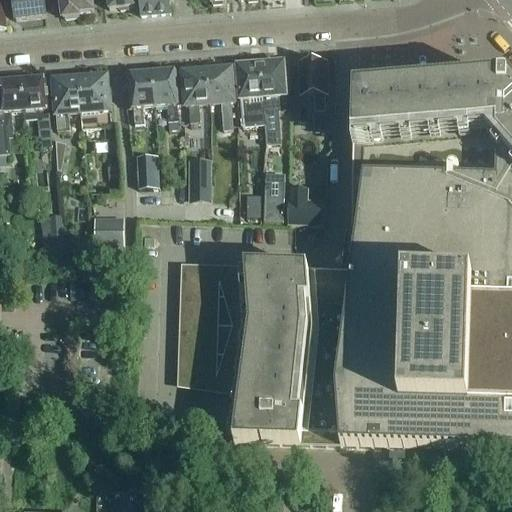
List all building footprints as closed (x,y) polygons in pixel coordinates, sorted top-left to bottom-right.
[(12,0),(14,14),(16,25),(47,21),(44,0),(12,0)] [(60,0),(63,22),(66,22),(66,24),(77,22),(77,20),(79,20),(79,17),(94,15),(91,0),(60,0)] [(107,0),(110,13),(119,12),(121,14),(129,13),(130,11),(135,10),(133,0),(107,0)] [(170,1),(169,0),(139,0),(142,20),(171,18),(170,5),(173,4),(172,1),(170,1)] [(210,0),(211,7),(213,6),(213,9),(223,8),(223,6),(233,5),(232,0),(210,0)] [(326,116),(326,99),(329,99),(329,86),(327,86),(327,66),(315,67),(313,65),(306,65),(305,67),(301,67),(302,100),(315,100),(315,116),(326,116)] [(265,116),(264,116),(267,150),(281,149),(279,117),(284,116),(283,101),(288,101),(287,87),(286,87),(284,67),(261,69),(265,116)] [(255,116),(264,116),(265,116),(261,69),(238,71),(240,91),(239,91),(240,104),(241,104),(243,132),(257,131),(255,116)] [(208,73),(211,110),(222,109),(224,136),(234,135),(233,125),(231,108),(235,108),(232,74),(221,75),(221,72),(208,73)] [(199,111),(211,110),(208,73),(195,75),(195,77),(183,78),(186,112),(190,111),(191,132),(198,132),(198,127),(200,127),(199,111)] [(153,78),(156,112),(168,111),(169,135),(179,134),(177,111),(181,110),(178,76),(153,78)] [(144,113),(156,112),(153,78),(128,80),(131,114),(134,114),(135,130),(145,129),(144,113)] [(94,80),(80,81),(82,118),(83,135),(114,132),(112,105),(109,105),(107,82),(95,83),(94,80)] [(82,118),(80,81),(62,83),(63,85),(54,86),(57,120),(60,120),(62,136),(71,136),(69,119),(82,118)] [(24,86),(22,86),(25,117),(26,125),(38,124),(40,141),(42,141),(43,153),(53,153),(47,84),(36,85),(34,83),(26,84),(24,86)] [(25,117),(22,86),(20,86),(18,84),(10,85),(8,87),(0,87),(0,116),(1,126),(0,125),(0,158),(9,158),(8,142),(12,142),(10,118),(25,117)] [(247,358),(235,448),(511,456),(511,87),(510,86),(453,91),(395,95),(389,96),(363,98),(356,98),(353,208),(352,241),(351,275),(317,274),(293,274),(246,272),(250,332),(247,358)] [(118,157),(118,145),(108,146),(109,158),(118,157)] [(62,175),(67,149),(56,146),(58,176),(62,175)] [(138,178),(139,193),(160,192),(159,177),(158,162),(144,162),(144,167),(138,168),(138,178)] [(212,165),(189,166),(189,189),(212,189),(212,165)] [(308,194),(290,193),(289,229),(323,231),(324,207),(308,206),(308,194)] [(285,228),(286,196),(265,196),(264,227),(285,228)] [(262,229),(262,202),(246,202),(246,229),(262,229)] [(41,222),(44,252),(52,252),(52,256),(65,255),(62,220),(41,222)] [(95,225),(94,251),(124,250),(124,225),(95,225)] [(88,252),(88,242),(75,243),(76,253),(88,252)]
